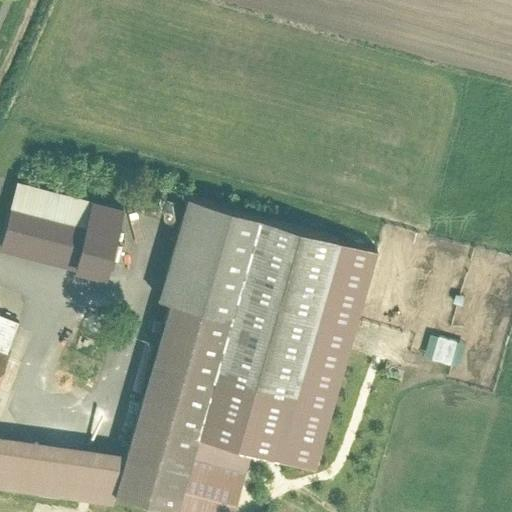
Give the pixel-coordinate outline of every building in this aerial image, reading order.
[(123,198),(23,174),(6,247),(106,270),(123,198)] [(0,423),(0,473),(134,492),(183,506),(231,372),(303,395),(349,240),(201,198),(166,296),(176,296),(134,448),(0,423)] [(452,361),(457,335),(430,330),(426,353),(410,350),(409,359),(431,363),(432,357),(452,361)] [(453,361),(460,363),(467,340),(459,338),(453,361)] [(218,459),(202,508),(215,511),(234,511),(248,469),(218,459)]
